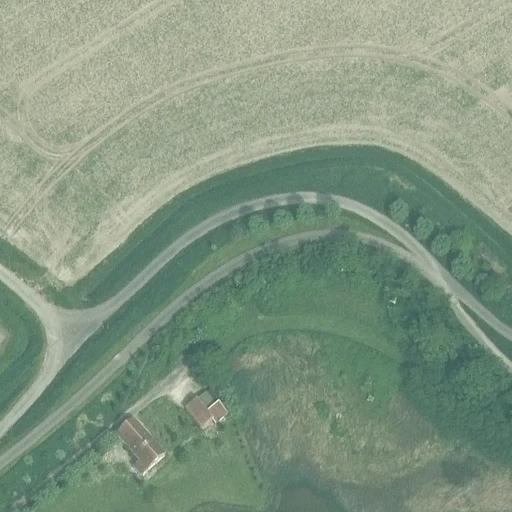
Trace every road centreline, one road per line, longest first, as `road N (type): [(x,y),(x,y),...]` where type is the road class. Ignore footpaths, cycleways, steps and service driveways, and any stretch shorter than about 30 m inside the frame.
road 1 (unclassified): [(0,465),(196,288),(249,254),(356,235),(439,274)]
road 2 (unclassified): [(439,274),(417,241),(386,218),(322,197),(286,200),(204,229),(78,337)]
road 3 (unclassified): [(0,434),(78,337)]
